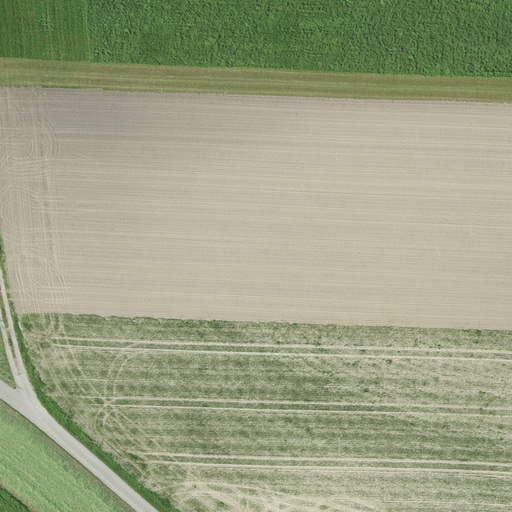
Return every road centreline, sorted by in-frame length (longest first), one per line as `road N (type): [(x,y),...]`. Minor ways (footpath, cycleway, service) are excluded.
road 1 (residential): [(0,389),(147,511)]
road 2 (track): [(29,410),(0,259)]
